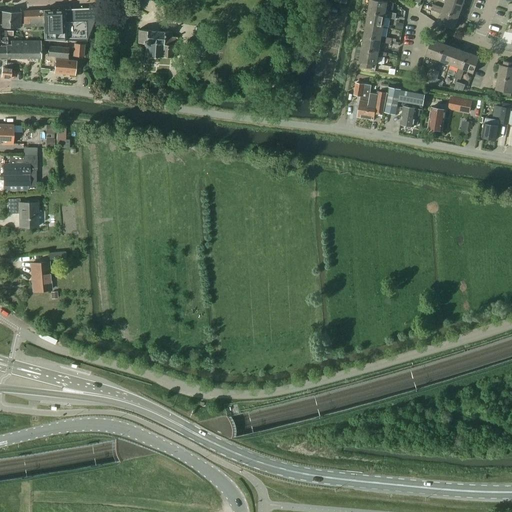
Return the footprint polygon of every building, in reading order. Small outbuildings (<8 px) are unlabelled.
[(386,11),(386,10),(387,2),(377,0),(370,0),(368,11),(387,15),(388,12),(386,11)] [(441,7),(440,10),(459,16),(463,4),(450,0),(446,0),(443,8),(441,7)] [(100,7),(44,10),(44,23),(44,39),(87,41),(100,7)] [(0,26),(11,27),(20,28),(21,12),(0,11),(0,10),(0,26)] [(44,23),(44,10),(23,11),(24,24),(44,23)] [(441,13),(438,23),(454,28),(459,16),(440,10),(439,12),(441,13)] [(385,17),(387,17),(387,15),(368,11),(366,24),(383,27),(385,17)] [(365,30),(364,36),(384,40),(385,37),(381,36),(382,33),(383,27),(366,24),(365,30)] [(146,45),(145,56),(176,58),(177,45),(177,37),(172,36),(172,32),(138,30),(138,43),(143,43),(143,44),(146,45)] [(187,53),(205,54),(206,43),(210,44),(211,34),(201,34),(201,42),(188,41),(187,53)] [(363,40),(362,49),(379,51),(380,43),(380,42),(383,43),(384,40),(364,36),(363,40)] [(432,39),(426,55),(435,58),(436,59),(435,61),(437,62),(444,44),(432,39)] [(23,40),(13,40),(11,40),(11,45),(6,45),(7,58),(10,58),(19,58),(30,58),(39,58),(41,58),(41,40),(23,40)] [(75,44),(74,56),(84,57),(85,45),(75,44)] [(444,44),(437,62),(440,63),(441,61),(450,64),(456,48),(444,44)] [(49,45),(48,56),(56,57),(56,59),(68,61),(68,58),(69,52),(69,47),(49,45)] [(456,48),(450,64),(459,67),(458,70),(461,71),(468,52),(456,48)] [(387,53),(379,52),(379,51),(362,49),(360,61),(362,62),(362,66),(372,68),(373,68),(376,68),(376,64),(377,64),(378,55),(387,56),(387,53)] [(468,52),(461,71),(463,72),(464,69),(473,73),(474,73),(480,57),(479,57),(468,52)] [(76,61),(56,59),(55,73),(75,75),(76,61)] [(499,73),(498,77),(511,78),(511,61),(504,60),(503,65),(500,64),(499,73)] [(7,67),(3,67),(2,78),(11,79),(12,68),(7,67)] [(497,81),(496,89),(502,90),(511,92),(511,78),(498,77),(497,81)] [(366,117),(371,85),(357,82),(355,94),(361,95),(358,116),(366,117)] [(372,85),(371,85),(366,117),(374,119),(375,112),(383,113),(387,93),(378,91),(377,93),(371,92),(372,85)] [(390,87),(385,111),(398,114),(399,107),(403,107),(400,123),(414,126),(415,125),(418,126),(420,109),(423,109),(423,103),(424,104),(425,94),(401,89),(400,88),(390,87)] [(451,96),(448,109),(469,113),(472,100),(451,96)] [(500,117),(500,120),(499,123),(509,124),(511,111),(511,108),(496,105),(494,116),(500,117)] [(442,131),(446,109),(432,107),(428,128),(442,131)] [(485,117),(484,123),(482,137),(496,139),(499,125),(499,123),(500,120),(485,117)] [(0,124),(0,143),(13,144),(14,125),(0,124)] [(46,133),(55,134),(55,125),(46,125),(46,133)] [(57,141),(56,148),(68,148),(69,141),(67,141),(66,141),(66,126),(57,126),(57,141)] [(46,147),(55,147),(55,138),(46,138),(46,147)] [(4,174),(0,174),(0,179),(4,179),(4,186),(28,186),(28,189),(37,189),(37,155),(23,155),(9,155),(9,164),(4,164),(4,174)] [(38,202),(20,203),(20,198),(8,199),(9,214),(20,213),(20,227),(38,227),(38,202)] [(66,252),(48,253),(48,260),(66,259),(66,252)] [(31,263),(32,271),(50,270),(49,262),(31,263)] [(50,270),(32,271),(33,291),(51,289),(50,270)]
